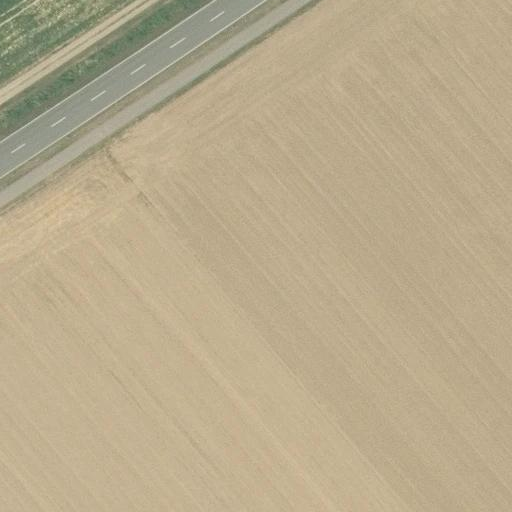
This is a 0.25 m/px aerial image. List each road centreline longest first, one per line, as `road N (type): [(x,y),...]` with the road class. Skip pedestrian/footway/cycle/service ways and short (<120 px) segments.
road 1 (track): [(0,202),(304,0)]
road 2 (secondary): [(0,164),(241,0)]
road 3 (track): [(0,104),(155,0)]
